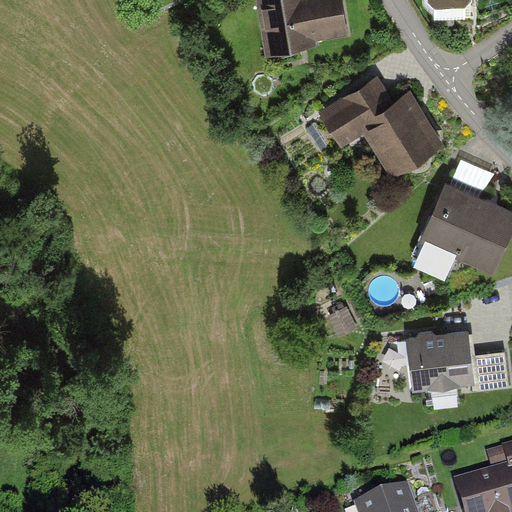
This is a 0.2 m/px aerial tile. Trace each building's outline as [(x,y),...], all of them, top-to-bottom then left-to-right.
[(257,0),(266,51),(350,37),(343,0),(257,0)] [(390,98),(377,75),(323,106),(346,145),(366,134),(389,175),(438,147),(405,89),(390,98)] [(511,226),(511,207),(448,179),(421,239),(492,271),(511,226)] [(471,331),(409,337),(414,387),(466,382),(467,389),(510,385),(507,350),(474,353),(471,331)] [(509,468),(458,481),(466,511),(511,511),(511,447),(504,450),(509,468)] [(356,511),(420,511),(411,485),(354,505),(356,511)]
